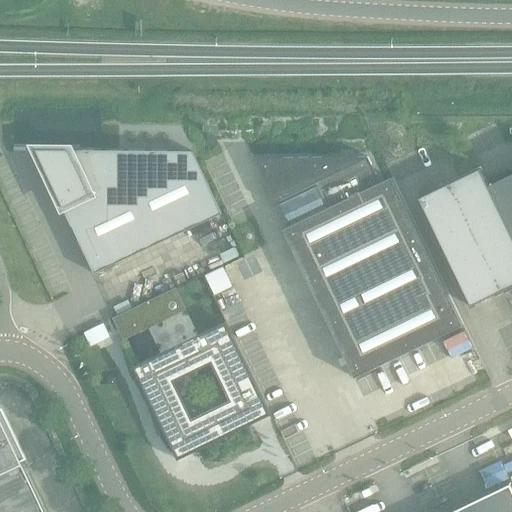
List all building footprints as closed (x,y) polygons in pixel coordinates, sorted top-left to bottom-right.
[(35,150),(94,275),(222,214),(193,151),(35,150)] [(463,326),(391,178),(380,183),(368,157),(349,157),(347,154),(341,157),(273,158),(269,159),(265,161),(262,164),(261,168),(261,172),(262,177),(276,206),(279,204),(290,227),(283,230),(354,378),(463,326)] [(511,236),(480,169),(419,199),(471,307),(511,286),(511,236)] [(511,174),(510,176),(489,186),(511,233),(511,174)] [(175,288),(112,319),(123,340),(185,310),(175,288)] [(225,322),(132,368),(177,460),(271,415),(225,322)] [(90,347),(110,337),(103,324),(83,333),(90,347)] [(44,511),(22,463),(27,460),(3,409),(0,410),(0,511),(44,511)] [(511,511),(511,492),(509,487),(456,511),(511,511)]
